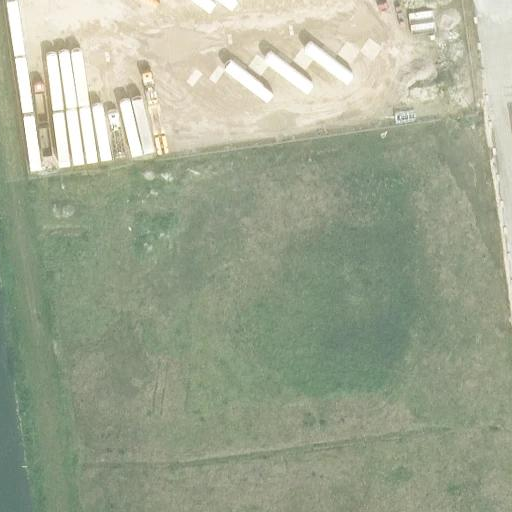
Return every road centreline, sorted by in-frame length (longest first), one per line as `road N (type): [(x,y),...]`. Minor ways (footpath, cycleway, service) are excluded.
road 1 (track): [(58,480),(494,420)]
road 2 (track): [(0,91),(63,511)]
